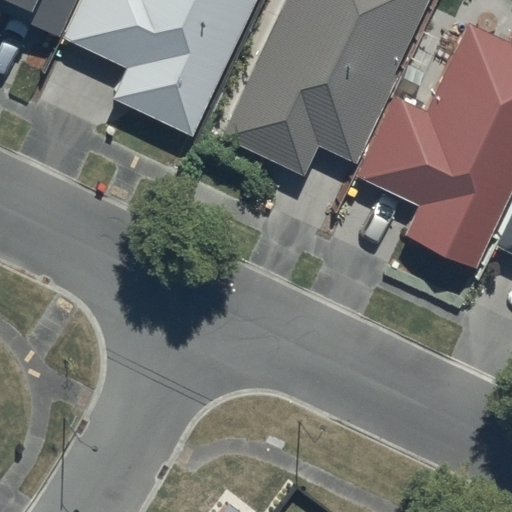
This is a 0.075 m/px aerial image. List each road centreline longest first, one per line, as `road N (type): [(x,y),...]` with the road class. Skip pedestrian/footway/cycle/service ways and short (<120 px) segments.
road 1 (residential): [(201,303),(511,448)]
road 2 (residential): [(84,511),(201,303)]
road 3 (residential): [(0,207),(201,303)]
